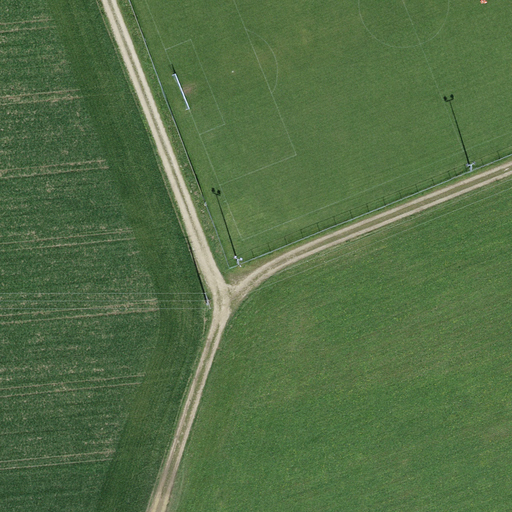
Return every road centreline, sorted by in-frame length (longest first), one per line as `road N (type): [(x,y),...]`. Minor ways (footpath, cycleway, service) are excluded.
road 1 (track): [(106,0),(222,297)]
road 2 (track): [(511,170),(271,266),(222,297)]
road 3 (track): [(222,297),(157,511)]
